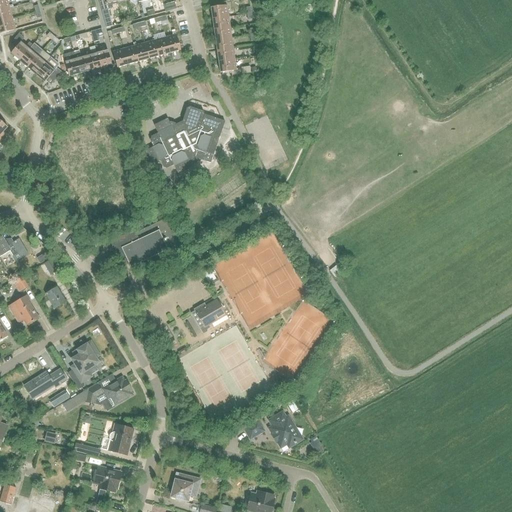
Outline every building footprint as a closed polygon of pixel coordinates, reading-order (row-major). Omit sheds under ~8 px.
[(0,0),(0,10),(9,8),(9,6),(7,0),(0,0)] [(98,0),(101,11),(108,9),(113,8),(112,5),(118,3),(116,0),(98,0)] [(164,5),(165,12),(176,9),(174,2),(164,5)] [(211,8),(212,19),(228,16),(227,6),(211,8)] [(0,10),(0,21),(12,18),(9,8),(0,10)] [(212,19),(214,29),(230,27),(228,16),(212,19)] [(12,18),(0,21),(0,32),(15,29),(12,18)] [(118,29),(119,33),(121,40),(127,38),(125,31),(125,32),(124,27),(118,29)] [(214,29),(215,40),(231,38),(230,27),(214,29)] [(102,29),(95,30),(91,32),(93,39),(104,36),(103,33),(102,29)] [(10,53),(19,60),(32,45),(29,42),(27,45),(22,41),(25,38),(19,33),(10,43),(15,47),(10,53)] [(176,34),(165,37),(170,53),(180,50),(176,34)] [(54,36),(51,40),(56,44),(59,41),(54,36)] [(165,37),(155,40),(159,56),(170,53),(165,37)] [(215,40),(217,51),(233,49),(231,38),(215,40)] [(155,40),(144,43),(149,59),(159,56),(155,40)] [(32,45),(19,60),(27,67),(42,50),(33,43),(32,45)] [(136,45),(134,46),(138,62),(149,59),(144,43),(136,45)] [(91,53),(86,54),(90,70),(101,67),(97,51),(95,46),(89,47),(91,53)] [(134,46),(123,49),(128,65),(138,62),(134,46)] [(107,49),(97,51),(101,67),(112,65),(107,49)] [(128,65),(123,49),(113,52),(117,67),(128,65)] [(217,51),(218,62),(234,60),(233,49),(217,51)] [(27,67),(36,74),(50,57),(42,50),(38,55),(27,67)] [(79,51),(74,52),(79,73),(90,70),(86,54),(80,56),(79,51)] [(79,73),(74,52),(63,55),(65,64),(67,68),(69,76),(79,73)] [(50,57),(36,74),(44,82),(49,76),(54,81),(61,72),(56,67),(58,66),(57,64),(50,57)] [(234,60),(218,62),(220,73),(236,70),(234,60)] [(168,118),(164,120),(154,125),(158,133),(151,137),(150,140),(153,147),(145,151),(152,164),(160,161),(164,169),(167,169),(174,166),(178,173),(191,166),(195,164),(197,157),(210,162),(213,154),(224,121),(204,114),(203,112),(203,111),(190,107),(190,106),(186,108),(186,109),(182,121),(172,126),(168,118)] [(171,182),(165,185),(167,189),(166,189),(169,194),(175,191),(171,182)] [(134,201),(139,210),(144,208),(139,198),(134,201)] [(184,250),(168,217),(164,219),(164,220),(136,233),(135,230),(110,241),(121,265),(128,262),(130,267),(147,259),(150,265),(151,266),(184,250)] [(26,231),(21,227),(20,227),(12,232),(15,237),(26,231)] [(2,236),(0,236),(0,256),(10,250),(14,255),(20,252),(11,238),(6,242),(2,236)] [(47,252),(43,255),(46,261),(51,258),(47,252)] [(44,264),(50,274),(57,271),(50,261),(44,264)] [(212,268),(202,274),(205,279),(215,273),(212,268)] [(12,283),(18,293),(29,287),(23,277),(12,283)] [(208,284),(211,288),(211,289),(215,286),(219,283),(217,278),(212,281),(208,284)] [(45,294),(54,309),(66,302),(57,287),(45,294)] [(18,323),(23,320),(26,325),(38,318),(30,304),(29,304),(25,297),(8,306),(18,323)] [(194,311),(191,313),(203,334),(207,332),(207,329),(210,328),(209,326),(226,316),(225,314),(217,301),(217,300),(206,306),(204,303),(199,306),(193,309),(194,311)] [(74,370),(68,374),(78,390),(84,386),(81,382),(90,377),(90,376),(98,371),(94,365),(97,363),(94,358),(98,355),(90,343),(77,352),(79,356),(75,359),(73,360),(76,365),(72,368),(74,370)] [(55,388),(67,381),(61,370),(49,377),(46,373),(25,387),(33,400),(54,386),(55,388)] [(85,401),(85,402),(95,404),(101,405),(103,404),(106,410),(114,405),(131,396),(132,395),(132,394),(132,395),(129,391),(130,390),(131,390),(126,381),(124,382),(122,378),(121,378),(101,390),(97,384),(89,389),(87,390),(85,401)] [(68,391),(72,398),(77,395),(73,388),(68,391)] [(49,402),(53,408),(69,398),(65,392),(49,402)] [(289,447),(301,439),(288,417),(285,419),(282,413),(270,421),(273,426),(269,429),(281,447),(287,443),(289,447)] [(30,415),(28,426),(37,428),(39,417),(30,415)] [(264,431),(258,421),(244,429),(250,439),(264,431)] [(110,440),(112,442),(110,451),(125,455),(130,436),(132,435),(133,432),(132,430),(132,429),(116,425),(114,433),(112,433),(110,435),(109,437),(110,440)] [(46,432),(44,442),(54,445),(57,435),(46,432)] [(316,436),(311,439),(315,447),(313,448),(317,455),(323,451),(320,445),(320,444),(316,436)] [(74,451),(87,454),(88,447),(76,444),(74,451)] [(74,453),(72,460),(85,463),(86,456),(74,453)] [(18,490),(28,492),(33,467),(23,465),(18,490)] [(115,488),(117,488),(120,479),(118,478),(119,474),(120,474),(120,475),(121,474),(97,468),(94,483),(103,485),(102,489),(114,492),(115,488)] [(171,497),(187,501),(189,495),(195,496),(199,480),(180,475),(177,485),(174,484),(171,497)] [(6,484),(0,501),(11,504),(16,487),(6,484)] [(100,490),(96,505),(102,506),(106,491),(100,490)] [(271,511),(274,501),(272,500),(273,496),(261,493),(260,497),(250,495),(247,509),(257,511),(269,511),(269,510),(271,511)]
